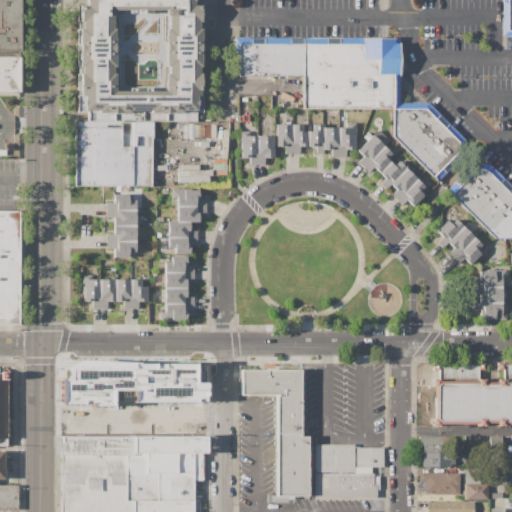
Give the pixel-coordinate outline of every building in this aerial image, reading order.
[(0,0),(24,0),(20,50),(0,50),(0,0)] [(203,3),(203,113),(195,113),(195,121),(152,121),(88,120),(88,113),(77,112),(78,4),(85,5),(85,0),(194,0),(194,3),(203,3)] [(511,0),(511,35),(502,35),(502,0),(511,0)] [(238,38),(399,37),(400,103),(393,109),(302,109),(302,76),(238,76),(238,38)] [(0,57),(19,57),(19,96),(0,96),(0,57)] [(393,109),(392,137),(437,182),(470,146),(427,103),(400,103),(393,109)] [(152,121),(151,186),(74,185),(75,120),(88,120),(152,121)] [(338,127),(346,127),(346,123),(356,123),(356,142),(355,142),(355,149),(346,149),(346,157),(339,157),(338,127)] [(291,124),(291,153),(284,153),(284,146),(276,146),(276,124),(291,124)] [(307,131),(307,146),(299,146),(299,153),(291,153),(291,124),(302,124),(302,131),(307,131)] [(323,127),(323,149),(323,153),(316,153),(315,146),(307,146),(307,131),(312,131),(312,124),(323,124),(323,127)] [(338,127),(339,157),(331,157),(331,149),(323,149),(323,127),(338,127)] [(256,136),(256,165),(249,165),(249,158),(241,158),(241,147),(239,147),(239,131),(251,131),(251,136),(256,136)] [(367,140),(364,137),(368,132),(372,136),(367,140)] [(273,135),(273,157),(264,157),(264,165),(256,165),(256,136),(273,135)] [(363,167),(358,162),(363,157),(357,150),(367,140),(372,136),(373,135),(384,146),(363,167)] [(393,138),(398,143),(394,146),(390,142),(393,138)] [(379,173),(374,167),(368,172),(363,167),(384,146),(391,154),(386,158),(390,162),(379,173)] [(390,184),(385,189),(380,184),(385,179),(379,173),(390,162),(394,166),(399,161),(406,169),(390,184)] [(446,191),(455,182),(459,186),(468,177),(464,173),(473,164),(488,163),(511,187),(511,238),(494,239),(446,191)] [(396,200),(391,195),(396,190),(390,184),(406,169),(417,179),(396,200)] [(209,175),(209,182),(177,183),(177,176),(209,175)] [(423,196),(412,206),(406,200),(401,205),(396,200),(417,179),(424,186),(419,191),(423,196)] [(171,188),(191,188),(191,189),(198,189),(198,199),(206,199),(206,206),(176,206),(176,198),(172,198),(171,188)] [(106,210),(106,203),(113,203),(113,194),(128,194),(128,197),(128,200),(135,200),(135,210),(106,210)] [(176,206),(206,206),(206,214),(198,214),(198,222),(189,222),(176,222),(176,206)] [(113,225),(113,217),(106,217),(106,210),(135,210),(135,225),(113,225)] [(0,211),(19,211),(19,324),(0,324),(0,211)] [(443,247),(437,242),(442,237),(436,231),(447,220),(451,224),(456,219),(464,227),(448,242),(443,247)] [(176,222),(189,222),(189,230),(196,230),(196,238),(167,238),(167,222),(176,222)] [(106,241),(106,234),(113,234),(113,229),(111,229),(111,225),(113,225),(135,225),(135,241),(106,241)] [(448,242),(464,227),(474,238),(453,259),(448,253),(453,248),(448,242)] [(167,238),(196,238),(196,245),(189,245),(189,254),(174,254),(174,247),(167,247),(167,238)] [(474,238),(481,245),(476,249),(481,254),(469,265),(463,258),(458,263),(453,259),(474,238)] [(113,258),(113,248),(106,248),(106,241),(135,241),(136,241),(136,252),(129,252),(129,258),(113,258)] [(164,273),(164,260),(171,260),(171,256),(186,256),(186,265),(193,265),(193,273),(164,273)] [(482,287),(482,294),(479,294),(472,294),(472,280),(479,280),(479,271),(494,271),(494,270),(506,270),(506,279),(501,279),(501,287),(482,287)] [(193,273),(193,280),(186,280),(186,288),(164,288),(164,273),(193,273)] [(82,274),(91,274),(91,279),(99,279),(99,308),(92,308),(92,301),(82,301),(82,274)] [(99,279),(115,279),(115,301),(107,301),(107,308),(99,308),(99,279)] [(115,279),(130,279),(130,308),(123,308),(123,301),(115,301),(115,279)] [(130,279),(141,279),(141,285),(147,285),(147,301),(138,301),(138,308),(130,308),(130,279)] [(479,303),(479,294),(482,294),(482,287),(501,287),(501,303),(479,303)] [(164,288),(186,288),(186,296),(194,296),(194,303),(164,304),(164,288)] [(164,304),(194,303),(194,311),(185,311),(185,320),(159,320),(159,306),(164,306),(164,304)] [(472,303),(479,303),(501,303),(501,311),(506,311),(506,320),(479,320),(479,310),(472,310),(472,303)] [(208,360),(65,360),(65,375),(57,375),(57,408),(65,408),(65,431),(122,431),(122,426),(182,426),(182,408),(114,408),(114,391),(132,391),(132,402),(208,402),(208,360)] [(432,426),(432,418),(434,418),(434,387),(432,387),(432,379),(438,379),(438,370),(432,370),(432,363),(439,363),(439,365),(477,365),(477,363),(484,363),(484,370),(478,370),(478,378),(484,378),(484,384),(496,384),(496,378),(503,378),(503,370),(496,370),(496,362),(503,362),(503,364),(511,364),(511,424),(504,424),(504,426),(496,426),(496,423),(484,423),(484,426),(477,426),(477,424),(439,424),(439,426),(432,426)] [(241,369),(302,370),(301,435),(308,436),(308,447),(315,447),(315,444),(354,445),(354,447),(382,447),(382,468),(379,468),(378,493),(376,493),(376,497),(315,496),(315,495),(308,494),(308,496),(276,496),(277,395),(240,394),(241,369)] [(206,436),(206,453),(202,453),(202,480),(193,480),(193,511),(61,511),(61,455),(59,455),(59,441),(62,441),(62,436),(88,436),(88,418),(144,418),(145,436),(157,436),(157,412),(183,412),(183,436),(206,436)] [(418,446),(418,436),(451,436),(450,452),(422,452),(422,446),(418,446)] [(501,437),(501,450),(489,450),(489,437),(501,437)] [(456,440),(466,440),(466,452),(456,452),(456,440)] [(423,453),(453,453),(453,455),(455,455),(455,463),(453,463),(453,465),(452,465),(452,466),(449,466),(449,467),(422,467),(423,464),(422,464),(422,460),(423,460),(423,453)] [(457,473),(457,485),(459,485),(459,493),(457,493),(457,495),(437,495),(437,494),(431,494),(431,493),(423,493),(423,482),(418,482),(418,473),(444,473),(457,473)] [(463,484),(487,484),(487,500),(463,500),(463,484)] [(0,485),(18,485),(18,509),(0,509),(0,485)] [(499,485),(499,493),(490,493),(489,493),(489,485),(499,485)] [(473,502),(473,511),(427,511),(427,502),(473,502)]
